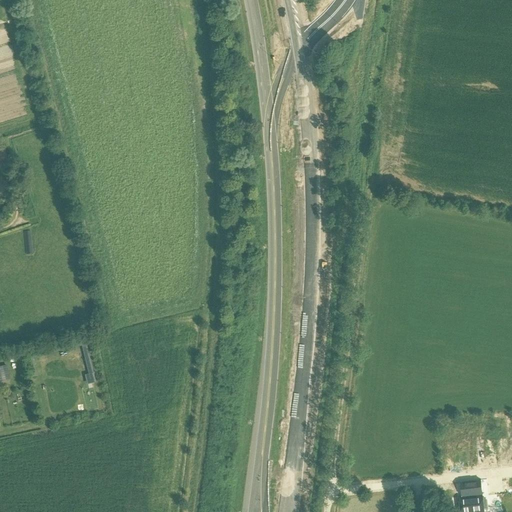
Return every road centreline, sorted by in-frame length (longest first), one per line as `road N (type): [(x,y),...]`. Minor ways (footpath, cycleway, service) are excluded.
road 1 (trunk): [(284,511),(312,214),(286,0)]
road 2 (trunk): [(249,0),(272,159),(274,235),(254,511)]
road 3 (unknown): [(318,487),(364,207)]
road 4 (unknown): [(318,487),(492,474)]
